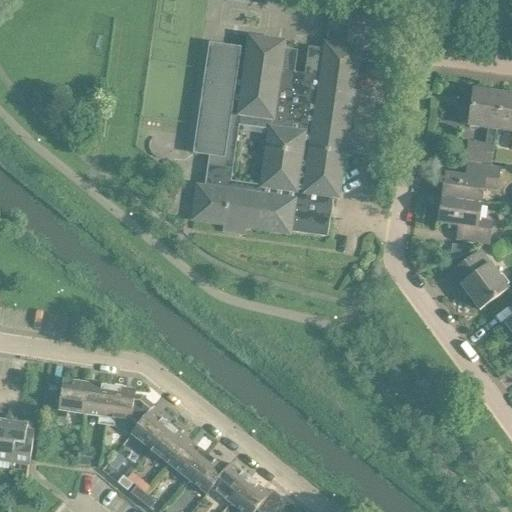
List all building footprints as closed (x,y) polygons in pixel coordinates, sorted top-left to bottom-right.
[(239,55),(240,48),(210,44),(194,153),(209,155),(208,165),(204,187),(197,186),(192,220),(223,224),(222,230),(245,233),(246,228),(288,234),(289,231),(326,236),(332,196),(337,197),(359,47),(326,43),(325,48),(308,46),(305,73),(294,71),(297,51),(283,49),(284,42),(250,37),(247,56),(239,55)] [(474,91),(471,108),(463,107),(458,110),(457,119),(461,124),(487,128),(485,144),(468,142),(465,161),(491,164),(496,130),(501,95),(474,91)] [(511,96),(501,95),(496,130),(511,132),(511,144),(511,149),(511,148),(511,96)] [(91,137),(101,138),(102,139),(105,122),(93,120),(91,137)] [(446,174),(442,198),(481,204),(483,188),(496,190),(499,169),(473,165),(471,178),(446,174)] [(183,171),(173,169),(166,214),(176,215),(183,171)] [(481,204),(442,198),(439,223),(464,226),(463,239),(488,243),(492,222),(479,220),(481,204)] [(480,309),(508,288),(480,251),(452,272),(480,309)] [(83,414),(87,383),(63,380),(61,394),(49,392),(46,416),(66,419),(67,412),(83,414)] [(87,383),(83,414),(99,416),(97,424),(105,426),(111,387),(87,383)] [(111,387),(105,426),(114,427),(115,419),(131,421),(137,427),(138,427),(151,410),(151,411),(154,407),(142,398),(134,396),(135,390),(111,387)] [(138,427),(137,427),(131,434),(150,450),(169,425),(151,411),(151,410),(138,427)] [(0,441),(0,468),(8,469),(8,462),(11,463),(13,454),(22,456),(27,425),(6,422),(3,442),(0,441)] [(169,425),(150,450),(169,465),(188,440),(169,425)] [(188,440),(169,465),(187,480),(207,455),(188,440)] [(225,470),(207,455),(187,480),(207,495),(212,489),(211,488),(226,470),(225,470)] [(89,466),(90,458),(78,456),(76,465),(89,466)] [(230,464),(225,470),(226,470),(211,488),(212,489),(230,503),(249,479),(230,464)] [(132,473),(127,479),(133,484),(127,491),(133,484),(136,486),(130,493),(140,501),(145,494),(150,488),(132,473)] [(133,484),(127,479),(123,476),(117,483),(127,491),(133,484)] [(249,479),(230,503),(240,511),(254,511),(256,511),(257,511),(273,511),(286,507),(283,499),(271,490),(268,494),(249,479)] [(155,502),(145,494),(140,501),(150,509),(155,502)]
